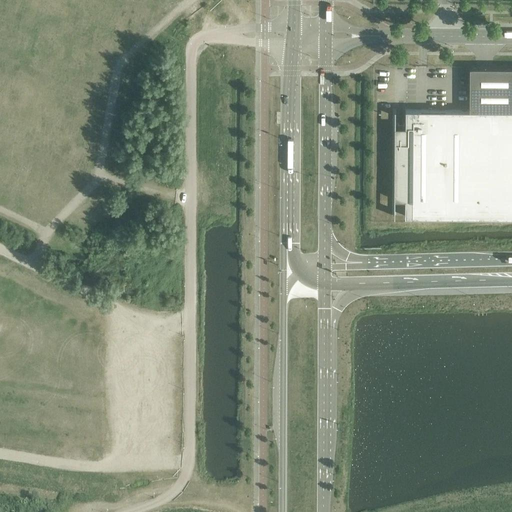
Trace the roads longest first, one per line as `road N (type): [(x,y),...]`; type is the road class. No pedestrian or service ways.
road 1 (unclassified): [(132,511),(181,486),(189,458),(191,54),(198,42),(229,36)]
road 2 (primary): [(284,274),(282,511)]
road 3 (primary): [(292,44),(284,274)]
road 4 (primary): [(322,511),(324,284)]
road 5 (track): [(97,177),(116,70),(192,0)]
road 6 (track): [(0,247),(110,300),(190,318)]
road 7 (primary): [(324,234),(325,45)]
road 8 (motorway): [(324,284),(511,283)]
road 9 (track): [(49,232),(97,177),(192,198)]
road 10 (motorway): [(511,262),(362,266)]
road 11 (unclassified): [(511,38),(364,37)]
